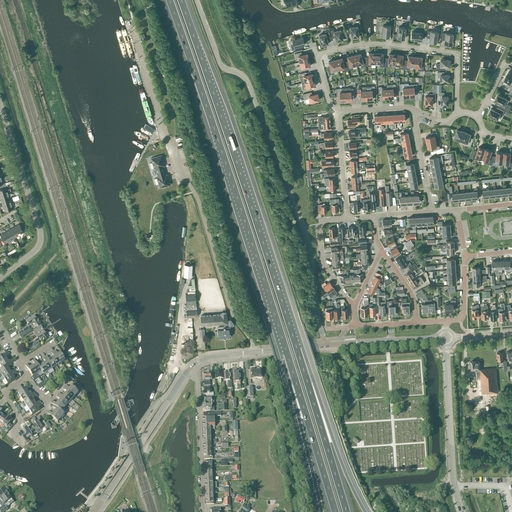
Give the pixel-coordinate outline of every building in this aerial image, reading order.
[(350,27),(350,26),(346,26),(347,32),(351,32),(352,38),(358,37),(357,26),(350,27)] [(392,34),(393,26),(382,26),(382,28),(381,28),(381,33),(382,33),(382,36),(389,37),(389,34),(392,34)] [(407,36),(408,28),(398,27),(398,30),(397,30),(396,35),(393,34),(393,36),(397,36),(397,38),(404,39),(404,36),(407,36)] [(334,31),(333,30),(330,31),(332,37),(335,36),(336,42),(343,40),(340,30),(334,31)] [(328,44),(327,41),(330,40),(328,31),(324,32),(325,34),(318,35),(319,38),(318,39),(319,43),(320,42),(321,45),(328,44)] [(424,38),(425,32),(422,31),(422,33),(411,32),(411,39),(421,40),(421,37),(424,38)] [(437,39),(438,34),(437,34),(437,32),(427,31),(426,38),(429,38),(429,41),(436,42),(436,39),(437,39)] [(452,41),(453,37),(452,36),(452,34),(442,33),(441,40),(444,40),(444,43),(451,44),(451,41),(452,41)] [(299,38),(299,37),(294,38),(294,39),(292,40),(288,41),(290,50),(295,49),(295,50),(302,48),(301,45),(304,44),(302,37),(299,38)] [(299,62),(308,60),(307,53),(306,54),(301,55),(301,52),(294,54),(295,57),(298,56),(299,62)] [(366,66),(365,59),(362,59),(360,53),(353,55),(356,65),(360,64),(361,67),(366,66)] [(375,63),(375,53),(369,53),(368,59),(365,59),(366,66),(371,66),(371,63),(375,63)] [(384,67),(385,59),(382,59),(382,53),(375,53),(375,63),(379,64),(379,66),(384,67)] [(394,65),(395,55),(389,54),(388,60),(385,59),(384,67),(387,67),(387,64),(394,65)] [(352,66),(356,65),(353,55),(347,57),(348,62),(346,63),(347,70),(353,69),(352,66)] [(403,69),(404,61),(402,61),(402,55),(395,55),(394,65),(399,65),(399,68),(403,69)] [(413,67),(415,57),(408,56),(407,62),(404,61),(403,69),(409,69),(409,66),(413,67)] [(415,57),(413,67),(418,67),(417,70),(423,71),(424,64),(421,63),(421,57),(415,57)] [(347,70),(346,63),(343,64),(342,58),(335,60),(337,70),(341,69),(342,72),(347,70)] [(444,60),(444,59),(441,59),(441,60),(440,60),(440,64),(436,64),(436,70),(446,70),(446,67),(449,67),(449,60),(444,60)] [(308,60),(299,62),(298,62),(299,66),(297,67),(298,72),(305,70),(304,67),(309,66),(310,66),(308,60)] [(333,71),(337,70),(335,60),(328,61),(330,67),(327,68),(329,75),(334,74),(333,71)] [(306,72),(300,74),(300,77),(301,83),(313,80),(312,73),(311,74),(307,75),(306,72)] [(449,75),(444,75),(444,72),(437,72),(437,78),(440,78),(440,81),(441,81),(441,82),(449,82),(449,75)] [(313,80),(301,83),(302,86),(301,87),(303,92),(310,90),(310,87),(315,86),(313,80)] [(390,85),(387,85),(387,88),(387,89),(388,98),(393,98),(393,97),(393,92),(396,92),(395,84),(390,85)] [(408,97),(408,88),(405,88),(405,84),(399,84),(400,92),(403,92),(403,97),(408,97)] [(408,86),(408,88),(408,97),(414,96),(414,91),(417,91),(416,84),(411,85),(411,86),(408,86)] [(369,87),(365,87),(366,100),(372,99),(372,94),(375,94),(374,86),(369,87)] [(360,88),(357,89),(357,95),(358,95),(358,96),(361,96),(361,100),(366,100),(365,87),(360,87),(360,88)] [(381,87),(378,87),(378,93),(382,93),(382,98),(382,99),(388,98),(387,89),(387,88),(381,88),(381,87)] [(340,101),(346,101),(345,88),(336,89),(336,96),(339,96),(340,101),(339,101),(340,101)] [(350,88),(345,88),(346,101),(351,101),(351,100),(351,95),(354,95),(353,89),(350,89),(350,88)] [(302,94),(304,100),(309,98),(310,102),(311,102),(311,103),(319,101),(317,93),(317,94),(312,95),(311,92),(302,94)] [(448,101),(448,98),(447,97),(444,97),(444,92),(438,92),(438,100),(441,100),(441,105),(441,106),(447,106),(447,101),(448,101)] [(435,100),(435,94),(429,94),(429,96),(425,96),(425,97),(424,97),(424,101),(425,101),(425,105),(432,106),(432,105),(432,100),(435,100)] [(509,111),(511,106),(505,103),(507,99),(497,95),(494,101),(500,104),(499,106),(509,111)] [(504,111),(498,108),(496,111),(491,109),(488,115),(497,120),(499,116),(502,117),(504,111)] [(347,127),(355,126),(355,123),(359,123),(359,117),(351,118),(351,120),(347,120),(347,123),(346,123),(347,125),(347,127)] [(454,139),(467,143),(467,146),(470,147),(472,142),(470,141),(468,141),(470,135),(465,133),(466,132),(462,131),(462,132),(457,130),(454,139)] [(394,141),(408,139),(407,132),(400,134),(401,138),(393,139),(394,141)] [(426,137),(427,143),(435,141),(435,138),(438,138),(437,132),(430,133),(431,136),(426,137)] [(435,141),(427,143),(428,149),(428,148),(433,147),(433,150),(436,150),(437,153),(444,152),(443,148),(440,149),(439,146),(436,147),(435,141)] [(482,159),(485,149),(479,147),(477,152),(474,151),(472,159),(477,160),(478,157),(482,159)] [(491,165),(493,158),(490,157),(492,151),(485,149),(482,159),(486,160),(485,163),(491,165)] [(503,163),(503,153),(497,152),(496,158),(493,158),(491,165),(498,166),(498,163),(503,163)] [(511,166),(511,159),(510,159),(510,153),(503,153),(503,163),(507,163),(506,166),(511,166)] [(431,163),(439,162),(438,158),(442,157),(441,155),(437,156),(437,157),(430,158),(431,163)] [(164,165),(161,156),(155,158),(155,157),(151,158),(152,162),(153,162),(154,168),(155,168),(158,178),(157,178),(159,184),(158,184),(160,188),(164,187),(164,186),(170,185),(167,175),(165,175),(163,168),(163,166),(164,165)] [(432,169),(440,168),(439,164),(443,163),(443,161),(439,162),(431,163),(432,169)] [(433,175),(441,173),(440,170),(444,169),(444,167),(440,168),(432,169),(433,175)] [(434,181),(442,179),(441,176),(445,175),(445,173),(441,173),(433,175),(434,181)] [(442,179),(434,181),(435,188),(443,186),(442,182),(446,181),(446,179),(442,179)] [(378,190),(379,197),(380,206),(392,205),(391,192),(383,193),(382,189),(378,190)] [(354,210),(358,210),(360,210),(359,202),(361,202),(361,196),(356,196),(357,202),(353,202),(354,210)] [(3,206),(11,203),(10,198),(1,200),(3,206)] [(338,199),(330,199),(330,205),(331,205),(332,212),(334,212),(334,213),(335,213),(337,213),(338,212),(337,212),(338,212),(338,211),(339,211),(339,208),(338,208),(337,208),(337,205),(339,205),(338,199)] [(322,206),(322,204),(317,205),(318,213),(324,213),(326,213),(326,212),(327,212),(326,206),(322,206)] [(14,227),(19,235),(24,232),(19,224),(14,227)] [(364,225),(361,225),(361,226),(359,226),(359,234),(360,238),(358,238),(358,243),(372,242),(372,238),(366,238),(364,238),(364,236),(362,236),(362,233),(366,233),(365,225),(364,225)] [(355,230),(354,226),(348,227),(349,234),(353,234),(353,238),(357,237),(357,233),(356,230),(355,230)] [(14,238),(19,235),(14,227),(10,230),(14,238)] [(342,240),(342,236),(345,235),(344,227),(338,228),(339,236),(337,236),(338,244),(342,244),(347,244),(347,239),(342,240)] [(335,241),(335,236),(334,228),(329,228),(329,237),(330,237),(330,241),(330,242),(330,245),(338,245),(337,241),(335,241)] [(10,240),(14,238),(10,230),(5,232),(10,240)] [(5,243),(10,240),(5,232),(0,235),(5,243)] [(399,239),(398,236),(393,238),(393,237),(388,239),(385,240),(386,243),(386,245),(387,245),(387,246),(391,245),(395,243),(394,241),(399,239)] [(407,249),(413,245),(410,240),(403,244),(407,249)] [(396,255),(400,252),(398,249),(401,247),(400,245),(394,248),(390,251),(393,256),(395,255),(396,255)] [(398,264),(410,256),(415,253),(413,251),(405,257),(403,254),(395,259),(398,264)] [(411,258),(410,256),(398,264),(401,268),(405,266),(406,267),(411,264),(409,262),(407,264),(405,261),(411,258)] [(409,280),(414,277),(413,275),(416,273),(414,270),(417,267),(414,263),(408,267),(411,271),(405,275),(409,280)] [(192,278),(192,265),(184,265),(184,277),(192,278)] [(414,277),(409,280),(413,286),(418,283),(418,282),(421,281),(422,282),(426,280),(425,279),(428,277),(426,272),(422,275),(422,274),(418,277),(419,277),(416,279),(414,277)] [(372,281),(375,282),(381,285),(382,284),(379,282),(380,279),(374,276),(372,281)] [(385,286),(392,281),(390,278),(384,282),(385,286)] [(378,291),(379,290),(379,289),(376,288),(378,284),(375,282),(372,281),(369,286),(378,291)] [(333,287),(329,282),(326,284),(324,282),(320,285),(322,286),(321,287),(322,288),(323,287),(326,291),(333,287)] [(378,292),(378,291),(369,286),(367,292),(373,295),(375,291),(378,292)] [(331,297),(337,293),(333,287),(327,292),(320,297),(322,299),(323,298),(328,294),(331,297)] [(428,299),(426,298),(421,289),(416,292),(417,295),(420,294),(423,300),(424,300),(424,304),(421,304),(422,312),(422,313),(426,313),(425,312),(426,312),(426,311),(428,311),(428,299)] [(186,304),(196,303),(195,294),(185,295),(186,304)] [(376,302),(377,305),(379,304),(380,315),(385,314),(384,302),(380,303),(380,297),(376,297),(376,302)] [(428,299),(428,311),(430,311),(431,311),(431,312),(434,312),(434,311),(435,311),(434,303),(431,303),(431,299),(429,299),(429,297),(426,298),(428,299)] [(406,302),(406,298),(400,299),(401,303),(401,309),(402,309),(402,313),(405,313),(405,314),(409,314),(409,313),(410,313),(409,302),(406,302)] [(453,311),(452,304),(455,304),(455,300),(450,300),(451,304),(448,304),(448,303),(445,304),(444,304),(444,312),(453,311)] [(392,306),(391,301),(387,301),(387,307),(388,307),(388,314),(391,313),(391,314),(392,314),(392,315),(395,315),(395,314),(395,306),(392,306)] [(500,321),(506,320),(504,303),(501,304),(501,308),(498,309),(500,321)] [(227,323),(227,320),(226,313),(220,313),(220,315),(200,316),(201,325),(224,324),(227,323)] [(32,328),(40,323),(38,320),(39,320),(37,318),(35,319),(33,316),(25,322),(28,325),(30,324),(32,328)] [(224,324),(224,327),(217,328),(217,331),(215,331),(215,336),(218,336),(218,338),(230,337),(230,327),(229,326),(233,326),(233,323),(231,320),(230,320),(227,320),(227,323),(224,324)] [(35,337),(43,331),(42,329),(44,328),(42,326),(40,323),(32,328),(35,332),(33,333),(35,337)] [(43,331),(35,337),(37,340),(39,339),(42,343),(52,336),(50,333),(48,335),(47,332),(45,334),(43,331)] [(0,364),(7,360),(5,358),(9,355),(6,351),(1,354),(3,356),(0,358),(0,364)] [(53,352),(60,364),(65,361),(60,353),(57,355),(55,351),(53,352)] [(56,366),(60,364),(53,352),(51,354),(54,358),(51,359),(56,366)] [(503,358),(503,352),(497,353),(498,361),(503,361),(504,371),(507,371),(506,362),(504,361),(504,358),(503,358)] [(56,366),(51,359),(49,361),(46,357),(45,358),(52,369),(56,366)] [(48,372),(52,369),(45,358),(42,359),(45,363),(43,364),(48,372)] [(11,364),(14,362),(12,360),(8,362),(7,360),(0,364),(0,366),(2,369),(11,364)] [(36,363),(34,360),(32,361),(34,365),(32,367),(37,374),(41,372),(42,372),(36,363)] [(476,376),(475,376),(475,378),(480,377),(481,393),(487,393),(487,394),(498,393),(496,368),(480,369),(480,362),(475,362),(475,361),(470,362),(471,370),(476,370),(476,376)] [(48,372),(43,364),(40,366),(38,362),(36,363),(42,372),(41,372),(43,375),(48,372)] [(11,364),(2,369),(0,370),(0,373),(2,376),(9,371),(8,368),(12,366),(11,364)] [(27,364),(25,366),(32,377),(31,378),(33,380),(38,377),(37,375),(37,374),(32,367),(30,368),(27,364)] [(255,370),(249,370),(250,380),(262,379),(261,370),(255,370)] [(4,380),(16,373),(15,371),(11,373),(9,371),(2,376),(4,380)] [(237,372),(237,371),(232,372),(233,383),(237,383),(237,389),(240,388),(239,372),(237,372)] [(230,381),(229,372),(223,372),(224,382),(227,381),(228,389),(231,388),(231,381),(230,381)] [(16,373),(4,380),(7,384),(15,380),(13,377),(17,374),(16,373)] [(203,386),(210,386),(210,380),(212,380),(211,373),(203,374),(203,386)] [(64,388),(74,397),(80,390),(73,384),(69,389),(65,386),(64,388)] [(21,398),(28,393),(27,391),(31,388),(29,386),(18,394),(21,398)] [(71,401),(74,397),(64,388),(62,390),(66,393),(64,395),(71,401)] [(210,394),(210,388),(202,388),(202,389),(202,391),(203,392),(203,394),(203,397),(213,397),(213,394),(210,394)] [(23,402),(35,395),(34,393),(32,394),(31,392),(28,393),(21,398),(23,402)] [(71,401),(64,395),(62,397),(59,394),(57,395),(68,404),(71,401)] [(26,407),(34,402),(32,399),(36,397),(35,395),(23,402),(23,403),(22,404),(25,408),(26,407)] [(64,408),(68,404),(57,395),(56,397),(59,401),(58,403),(64,408)] [(29,411),(41,404),(39,402),(35,404),(34,402),(26,407),(29,411)] [(64,408),(58,403),(56,405),(52,402),(50,404),(53,406),(54,406),(61,412),(64,408)] [(210,404),(202,404),(202,409),(210,409),(210,412),(214,411),(213,403),(210,404)] [(41,404),(29,411),(32,416),(40,411),(38,408),(42,405),(41,404)] [(64,414),(61,412),(54,406),(53,406),(52,408),(55,411),(54,413),(61,418),(64,414)] [(61,418),(54,413),(52,415),(48,412),(47,414),(57,423),(61,418)] [(202,422),(214,422),(214,417),(221,417),(221,413),(203,413),(203,417),(202,417),(202,422)] [(4,416),(0,420),(0,424),(1,426),(2,427),(4,425),(7,428),(5,430),(7,432),(12,427),(9,424),(12,420),(9,417),(7,419),(4,416)] [(42,432),(41,430),(44,428),(46,430),(48,429),(45,424),(44,421),(40,424),(38,421),(34,423),(35,425),(32,427),(37,435),(39,433),(40,434),(42,432)] [(34,437),(37,435),(32,427),(28,430),(27,428),(23,430),(25,434),(22,436),(26,443),(29,442),(27,439),(30,437),(32,439),(34,437)] [(0,499),(8,494),(10,492),(8,489),(6,488),(0,492),(0,499)] [(0,506),(2,508),(5,506),(8,504),(9,505),(14,503),(8,494),(0,499),(0,506)]
